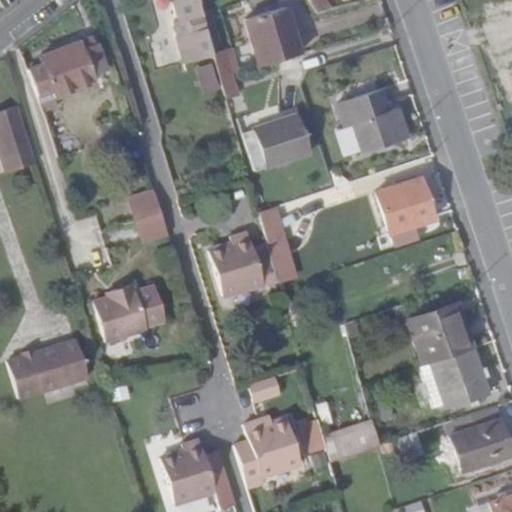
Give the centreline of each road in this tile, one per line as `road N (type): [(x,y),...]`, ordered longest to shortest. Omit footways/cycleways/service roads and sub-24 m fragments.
road 1 (residential): [(236,511),(212,427),(211,366),(91,0)]
road 2 (residential): [(511,317),(410,0)]
